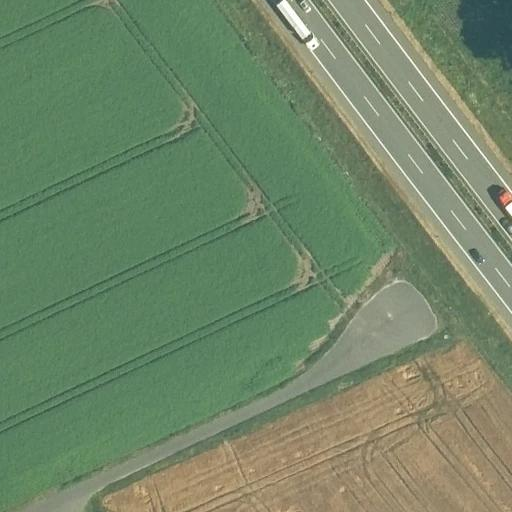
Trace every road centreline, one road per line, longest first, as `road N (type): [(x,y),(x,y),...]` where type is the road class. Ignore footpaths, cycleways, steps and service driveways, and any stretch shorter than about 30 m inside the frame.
road 1 (track): [(33,511),(367,354),(393,311)]
road 2 (motorway): [(291,0),(511,288)]
road 3 (motorway): [(511,216),(347,0)]
